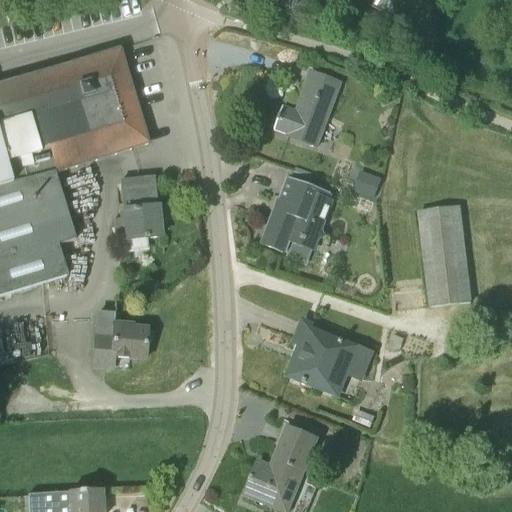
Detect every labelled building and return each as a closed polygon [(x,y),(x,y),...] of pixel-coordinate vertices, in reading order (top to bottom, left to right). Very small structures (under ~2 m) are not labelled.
[(147,146),(131,93),(118,51),(69,66),(70,67),(0,86),(0,296),(46,283),(65,277),(56,246),(73,241),(54,174),(147,146)] [(321,132),(339,85),(312,75),(297,113),(283,108),(274,131),(289,137),(288,138),(317,149),(323,133),(321,132)] [(382,98),(386,107),(397,102),(392,93),(382,98)] [(322,230),(333,203),(328,201),(333,186),(289,170),(279,198),(283,199),(279,211),(275,209),(269,225),(273,226),(265,247),(286,254),(292,236),(317,245),(319,240),(325,237),(322,230)] [(375,198),(380,180),(362,174),(356,192),(375,198)] [(156,208),(153,179),(119,183),(122,202),(123,212),(119,213),(119,220),(112,221),(114,241),(123,240),(125,254),(147,251),(146,240),(160,239),(157,208),(156,208)] [(430,309),(469,304),(471,304),(459,208),(419,213),(430,309)] [(134,285),(129,292),(135,296),(135,295),(139,289),(136,286),(134,285)] [(144,362),(146,332),(133,331),(133,326),(112,325),(112,316),(95,315),(93,350),(92,370),(111,371),(112,359),(144,362)] [(337,398),(357,350),(308,330),(288,378),(337,398)] [(0,369),(12,366),(5,336),(0,337),(0,369)] [(374,418),(360,413),(356,423),(370,429),(374,418)] [(258,463),(244,497),(279,511),(288,511),(295,497),(285,493),(293,474),(302,478),(318,441),(287,429),(280,448),(283,449),(274,470),(258,463)] [(335,450),(350,455),(355,438),(340,433),(335,450)] [(101,511),(100,492),(27,496),(27,511),(101,511)]
